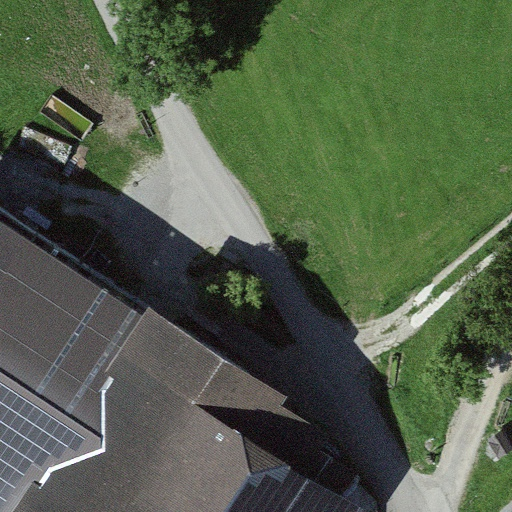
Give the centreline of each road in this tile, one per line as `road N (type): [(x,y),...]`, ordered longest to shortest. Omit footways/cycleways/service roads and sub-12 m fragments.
road 1 (track): [(109,0),(419,511)]
road 2 (track): [(511,231),(406,317),(328,361)]
road 3 (track): [(511,337),(433,511)]
